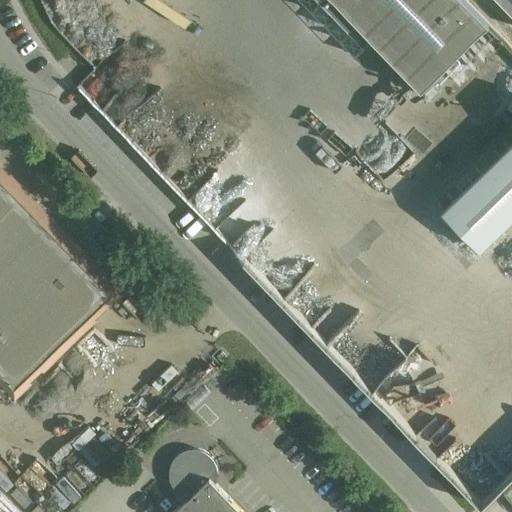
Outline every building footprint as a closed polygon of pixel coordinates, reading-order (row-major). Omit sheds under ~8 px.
[(488,23),(466,0),(336,0),(421,87),(488,23)] [(511,140),(442,207),(480,247),(511,216),(511,140)] [(0,377),(15,393),(120,292),(0,167),(0,377)] [(116,448),(99,462),(117,481),(133,467),(116,448)] [(174,487),(176,489),(185,499),(172,511),(243,511),(210,477),(217,471),(217,469),(217,466),(216,465),(215,462),(213,459),(211,457),(210,455),(208,453),(206,453),(204,451),(202,450),(199,449),(198,449),(196,449),(193,449),(190,449),(188,449),(185,450),(182,451),(180,453),(178,454),(176,456),(175,457),(173,459),(172,461),(172,462),(171,465),(170,466),(169,469),(169,471),(169,474),(169,475),(170,479),(170,480),(171,483),(172,484),(174,487)] [(0,452),(0,479),(14,462),(1,451),(0,452)] [(62,503),(69,511),(86,511),(100,499),(84,483),(62,503)] [(511,483),(503,492),(511,501),(511,483)]
